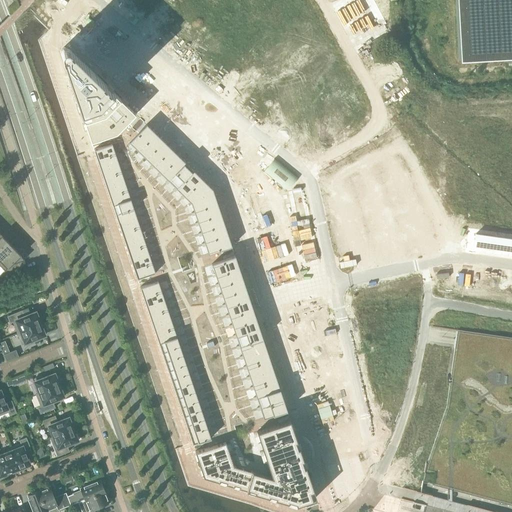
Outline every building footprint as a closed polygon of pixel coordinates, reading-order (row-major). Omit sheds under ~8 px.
[(121,0),(145,24),(169,0),(121,0)] [(286,0),(284,1),(289,10),(307,0),(286,0)] [(309,0),(307,0),(289,10),(294,19),(314,8),(309,0)] [(511,0),(455,0),(459,58),(511,55),(511,0)] [(314,8),(294,19),(299,28),(319,17),(314,8)] [(319,17),(299,28),(304,37),(324,26),(319,17)] [(172,19),(159,35),(168,42),(181,26),(172,19)] [(181,26),(168,42),(176,49),(189,33),(181,26)] [(324,26),(304,37),(309,46),(329,35),(324,26)] [(189,33),(176,49),(185,56),(198,40),(189,33)] [(329,35),(309,46),(314,55),(334,44),(329,35)] [(198,40),(185,56),(194,63),(207,47),(198,40)] [(334,44),(314,55),(319,64),(339,53),(334,44)] [(61,50),(61,51),(61,52),(61,53),(84,121),(86,126),(91,141),(116,133),(135,113),(123,101),(118,96),(86,65),(69,48),(68,48),(67,47),(66,47),(65,47),(64,47),(63,47),(63,48),(62,48),(62,49),(61,50)] [(207,47),(194,63),(202,70),(215,54),(207,47)] [(339,53),(319,64),(324,73),(344,62),(339,53)] [(215,54),(202,70),(211,77),(224,61),(215,54)] [(224,61),(211,77),(220,84),(233,68),(224,61)] [(344,62),(324,73),(329,81),(348,71),(344,62)] [(233,68),(220,84),(228,91),(242,75),(233,68)] [(348,71),(329,81),(334,90),(353,79),(348,71)] [(242,75),(228,91),(237,98),(250,82),(242,75)] [(250,82),(237,98),(245,105),(259,88),(250,82)] [(259,88),(245,105),(254,112),(267,95),(259,88)] [(348,90),(341,93),(344,98),(350,94),(348,90)] [(302,127),(290,143),(291,144),(294,141),(302,149),(300,151),(302,152),(304,150),(313,157),(311,160),(312,161),(324,154),(323,151),(328,148),(330,151),(332,150),(343,144),(345,143),(356,136),(356,137),(358,136),(356,133),(362,130),(363,133),(382,122),(381,121),(378,122),(371,110),(374,108),(373,106),(370,108),(363,96),(366,94),(365,92),(347,103),(348,106),(343,109),(341,106),(339,107),(328,113),(326,114),(315,121),(315,120),(314,121),(315,124),(309,127),(308,124),(302,127)] [(267,95),(254,112),(262,119),(275,102),(267,95)] [(275,102),(262,119),(270,125),(284,109),(275,102)] [(284,109),(270,125),(279,133),(293,116),(284,109)] [(146,124),(129,142),(136,149),(137,150),(154,132),(146,124)] [(154,132),(137,150),(138,151),(144,156),(145,157),(162,140),(154,132)] [(388,139),(371,148),(377,158),(394,149),(388,139)] [(162,140),(145,157),(146,159),(151,164),(153,165),(170,147),(162,140)] [(112,143),(94,149),(97,159),(115,153),(115,152),(112,143)] [(170,147),(153,165),(154,166),(159,171),(160,173),(178,155),(170,147)] [(394,149),(377,158),(382,168),(399,158),(394,149)] [(115,153),(97,159),(100,168),(118,162),(118,161),(115,154),(115,153)] [(178,155),(160,173),(161,174),(167,179),(168,180),(185,162),(178,155)] [(399,158),(382,168),(388,177),(404,168),(399,158)] [(347,161),(330,171),(332,183),(335,182),(351,178),(347,161)] [(118,162),(100,168),(103,177),(121,171),(121,170),(118,163),(118,162)] [(185,162),(168,180),(169,181),(175,187),(176,188),(193,170),(185,162)] [(404,168),(388,177),(393,187),(410,178),(404,168)] [(193,170),(176,188),(177,189),(182,194),(183,195),(201,178),(193,170)] [(121,171),(103,177),(106,186),(124,180),(124,179),(121,172),(121,171)] [(201,178),(183,195),(185,196),(190,201),(191,203),(212,189),(201,178)] [(351,178),(335,182),(337,193),(356,189),(354,178),(351,178)] [(410,178),(393,187),(398,197),(415,187),(410,178)] [(124,180),(106,186),(109,196),(127,190),(127,189),(124,181),(124,180)] [(415,187),(398,197),(404,207),(408,205),(413,202),(418,199),(421,197),(415,187)] [(212,189),(191,203),(191,204),(194,211),(194,213),(218,205),(212,189)] [(356,189),(337,193),(340,204),(359,199),(356,189)] [(127,190),(109,196),(112,205),(130,199),(130,198),(128,191),(127,190)] [(130,199),(112,205),(115,214),(133,208),(133,207),(131,200),(130,199)] [(359,199),(340,204),(342,214),(361,210),(359,199)] [(218,205),(194,213),(195,214),(197,221),(198,223),(221,215),(218,205)] [(133,208),(115,214),(118,223),(136,217),(136,216),(134,209),(133,208)] [(361,210),(342,214),(344,225),(364,221),(361,210)] [(221,215),(198,223),(198,224),(201,232),(201,233),(225,225),(221,215)] [(136,217),(118,223),(121,232),(139,226),(139,225),(137,218),(136,217)] [(436,219),(426,224),(435,241),(445,236),(436,219)] [(364,221),(344,225),(347,236),(366,232),(364,221)] [(426,224),(416,229),(425,246),(435,241),(426,224)] [(225,225),(201,233),(202,235),(204,242),(205,243),(228,236),(225,225)] [(139,226),(121,232),(124,241),(142,235),(142,234),(140,227),(139,226)] [(416,229),(406,235),(416,252),(425,246),(416,229)] [(366,232),(347,236),(349,247),(368,243),(366,232)] [(0,249),(8,242),(2,235),(0,237),(0,249)] [(142,235),(124,241),(127,250),(146,244),(145,243),(143,236),(142,235)] [(406,235),(396,240),(406,257),(416,252),(406,235)] [(228,236),(205,243),(205,245),(208,254),(232,246),(228,236)] [(0,249),(0,262),(8,254),(14,248),(8,242),(0,249)] [(368,243),(349,247),(352,258),(371,253),(368,243)] [(146,244),(127,250),(131,259),(149,253),(148,252),(146,245),(146,244)] [(8,254),(0,262),(0,265),(5,271),(11,264),(24,259),(21,256),(21,255),(14,248),(8,254)] [(149,253),(131,259),(134,268),(152,262),(151,261),(149,254),(149,253)] [(352,258),(349,258),(351,269),(373,265),(371,253),(352,258)] [(235,255),(211,263),(214,272),(215,274),(238,266),(235,255)] [(152,262),(134,268),(137,278),(155,272),(152,263),(152,262)] [(238,266),(215,274),(215,275),(218,282),(218,284),(242,276),(238,266)] [(242,276),(218,284),(219,286),(221,293),(222,294),(245,286),(242,276)] [(158,281),(140,287),(143,297),(161,290),(158,281)] [(245,286),(222,294),(222,296),(225,303),(225,304),(249,297),(245,286)] [(161,290),(143,297),(146,306),(164,300),(164,299),(161,291),(161,290)] [(249,297),(225,304),(226,306),(228,313),(229,315),(252,307),(249,297)] [(164,300),(146,306),(149,315),(167,309),(167,308),(165,301),(164,300)] [(252,307),(229,315),(229,316),(231,323),(232,325),(255,317),(252,307)] [(167,309),(149,315),(152,324),(170,318),(170,317),(168,310),(167,309)] [(20,332),(43,323),(40,315),(37,316),(36,312),(25,316),(22,310),(7,316),(10,323),(13,322),(17,333),(20,332)] [(255,317),(232,325),(233,327),(235,334),(235,335),(259,327),(255,317)] [(170,318),(152,324),(155,333),(173,327),(173,326),(171,319),(170,318)] [(46,331),(43,323),(20,332),(17,333),(22,345),(26,343),(27,346),(35,343),(33,340),(45,336),(43,331),(46,331)] [(173,327),(155,333),(158,342),(177,336),(176,335),(174,328),(173,327)] [(259,327),(235,335),(236,337),(238,344),(239,346),(262,338),(259,327)] [(177,336),(158,342),(162,352),(180,345),(179,345),(177,337),(177,336)] [(262,338),(239,346),(240,347),(242,355),(242,356),(266,348),(262,338)] [(180,345),(162,352),(165,361),(183,355),(182,354),(180,346),(180,345)] [(266,348),(242,356),(243,358),(245,365),(246,366),(269,358),(266,348)] [(6,361),(18,356),(16,350),(4,355),(5,357),(6,361)] [(183,355),(165,361),(168,370),(186,364),(185,363),(183,356),(183,355)] [(269,358),(246,366),(246,368),(249,375),(249,377),(273,369),(269,358)] [(186,364),(168,370),(171,379),(189,373),(188,372),(186,365),(186,364)] [(273,369),(249,377),(250,378),(252,385),(253,387),(276,379),(273,369)] [(189,373),(171,379),(174,388),(192,382),(191,381),(189,374),(189,373)] [(38,393),(39,393),(61,384),(58,377),(56,378),(54,374),(43,378),(42,376),(34,378),(35,381),(34,382),(38,393)] [(12,387),(18,384),(16,379),(6,382),(8,386),(12,385),(12,387)] [(276,379),(253,387),(253,388),(256,395),(256,397),(280,389),(276,379)] [(192,382),(174,388),(177,397),(195,391),(195,390),(192,383),(192,382)] [(64,392),(61,384),(39,393),(38,393),(36,394),(40,405),(37,406),(40,414),(55,407),(53,401),(64,397),(62,393),(64,392)] [(280,389),(256,397),(257,399),(259,406),(260,407),(283,399),(280,389)] [(0,390),(0,415),(8,412),(9,415),(16,413),(11,401),(5,403),(3,397),(0,390)] [(195,391),(177,397),(180,406),(198,400),(198,399),(195,392),(195,391)] [(283,399),(260,407),(260,409),(263,418),(287,410),(283,399)] [(198,400),(180,406),(183,415),(201,409),(201,408),(198,401),(198,400)] [(201,409),(183,415),(186,424),(204,418),(204,417),(201,410),(201,409)] [(53,437),(53,438),(76,428),(72,420),(70,421),(69,417),(57,422),(55,416),(43,420),(45,427),(48,426),(53,437)] [(204,418),(186,424),(189,433),(207,427),(207,426),(204,419),(204,418)] [(225,441),(195,451),(195,452),(197,452),(199,459),(198,460),(201,468),(202,467),(204,474),(203,474),(203,476),(219,481),(219,479),(226,481),(225,483),(233,485),(234,483),(239,485),(238,487),(248,489),(248,488),(255,490),(254,491),(268,495),(269,494),(275,496),(275,497),(288,501),(288,499),(295,502),(296,504),(298,503),(302,502),(303,502),(309,500),(310,499),(312,499),(311,495),(310,490),(312,490),(313,489),(313,487),(310,479),(305,465),(304,466),(301,460),(303,459),(299,446),(298,443),(297,440),(296,438),(293,429),(290,419),(266,427),(256,430),(266,458),(255,461),(230,454),(225,441)] [(207,427),(189,433),(192,443),(210,437),(207,428),(207,427)] [(57,456),(69,452),(67,445),(78,441),(76,437),(79,436),(76,428),(53,438),(53,437),(50,438),(57,456)] [(11,448),(12,450),(19,469),(30,465),(27,459),(28,458),(25,452),(31,450),(26,438),(19,440),(21,444),(11,448)] [(12,450),(2,454),(9,473),(12,472),(19,469),(12,450)] [(9,473),(2,454),(0,455),(0,476),(7,474),(9,473)] [(425,473),(423,481),(431,482),(432,474),(425,473)] [(79,501),(84,499),(105,491),(100,480),(97,482),(96,481),(84,486),(84,487),(80,488),(81,490),(67,496),(71,505),(79,501)] [(57,511),(60,511),(59,510),(65,507),(60,495),(54,498),(50,486),(38,491),(46,511),(57,511)] [(46,511),(38,491),(27,495),(29,499),(28,499),(33,511),(31,511),(46,511)] [(86,511),(109,503),(105,491),(84,499),(79,501),(83,511),(86,511)] [(60,495),(65,507),(71,505),(67,496),(66,493),(60,495)]
